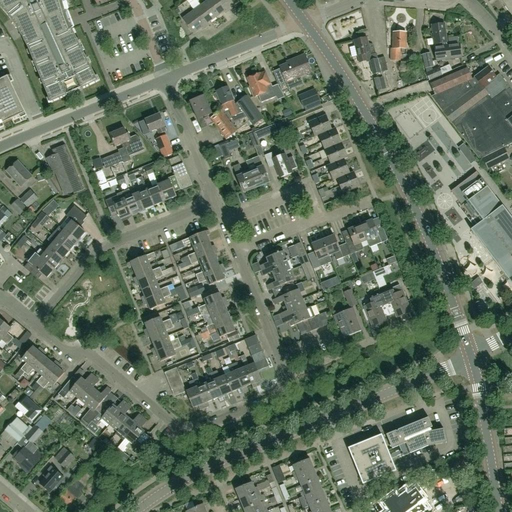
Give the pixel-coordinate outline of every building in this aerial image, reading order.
[(8,17),(10,19),(12,22),(16,28),(19,32),(22,37),(28,49),(50,103),(67,96),(67,95),(81,89),(81,90),(98,81),(72,29),(69,30),(66,24),(62,12),(58,0),(0,0),(0,6),(4,11),(8,17)] [(229,11),(220,0),(208,0),(205,3),(216,18),(224,12),(225,14),(229,11)] [(238,0),(220,0),(229,11),(233,8),(232,6),(239,1),(238,0)] [(205,3),(194,11),(206,28),(210,25),(209,23),(216,18),(205,3)] [(206,28),(194,11),(182,19),(193,34),(201,29),(202,30),(206,28)] [(435,47),(446,45),(446,43),(447,43),(444,24),(431,25),(434,45),(435,44),(435,47)] [(400,61),(400,49),(406,49),(406,32),(393,32),(393,49),(390,49),(390,61),(400,61)] [(358,56),(359,62),(367,60),(365,54),(370,53),(370,51),(372,51),(373,48),(373,45),(370,43),(368,43),(366,37),(354,40),(357,56),(358,56)] [(446,45),(435,47),(434,47),(436,61),(461,58),(459,44),(446,45)] [(422,55),(425,69),(433,68),(430,53),(422,55)] [(295,88),(303,84),(300,76),(311,71),(305,55),(290,61),(291,62),(280,67),(289,90),(295,88)] [(379,66),(386,64),(384,57),(378,59),(379,66)] [(369,60),(372,75),(381,73),(379,66),(378,59),(378,58),(369,60)] [(448,76),(430,84),(432,90),(434,95),(431,97),(442,110),(452,124),(489,95),(491,97),(493,100),(509,87),(507,85),(505,83),(504,81),(503,79),(502,79),(501,77),(499,75),(496,77),(492,72),(488,66),(481,72),(474,77),(474,78),(473,79),(472,79),(472,80),(469,74),(467,68),(448,76)] [(429,81),(443,75),(439,68),(426,73),(429,81)] [(278,85),(271,88),(265,72),(260,74),(259,73),(247,78),(250,86),(249,87),(253,97),(258,95),(261,103),(276,97),(277,101),(285,98),(278,85)] [(0,122),(1,122),(3,124),(19,116),(18,114),(24,111),(8,77),(0,80),(0,122)] [(386,89),(383,77),(374,80),(377,92),(386,89)] [(216,93),(214,94),(216,97),(217,100),(219,100),(221,105),(224,111),(226,110),(229,109),(231,115),(232,118),(239,115),(243,112),(250,122),(257,131),(262,128),(268,126),(266,123),(263,119),(264,119),(256,107),(248,95),(241,100),(235,105),(232,95),(228,86),(222,89),(216,91),(216,93)] [(493,100),(489,95),(452,124),(459,134),(467,144),(479,160),(511,143),(511,127),(507,120),(511,116),(511,91),(509,87),(493,100)] [(298,96),(303,108),(320,101),(315,89),(298,96)] [(212,114),(204,96),(190,102),(201,129),(207,127),(203,118),(212,114)] [(406,117),(418,113),(412,99),(401,104),(406,117)] [(290,109),(283,112),(285,118),(293,114),(290,109)] [(228,119),(224,114),(221,110),(210,119),(226,140),(237,132),(228,119)] [(166,131),(164,127),(159,114),(145,120),(150,133),(156,130),(158,135),(166,131)] [(313,129),(329,122),(326,115),(309,122),(313,129)] [(284,129),(281,122),(275,124),(278,131),(283,129),(284,129)] [(332,129),(329,122),(313,129),(316,137),(320,136),(332,130),(332,129)] [(129,156),(144,150),(140,140),(136,136),(128,139),(124,128),(110,134),(115,147),(121,144),(123,149),(125,148),(129,156)] [(332,130),(320,136),(322,142),(339,135),(336,128),(332,129),(332,130)] [(256,132),(259,138),(266,136),(263,129),(256,132)] [(294,133),(297,140),(302,138),(298,131),(294,133)] [(255,132),(249,135),(253,146),(254,148),(257,147),(260,145),(259,144),(255,132)] [(166,135),(156,139),(163,158),(173,154),(166,135)] [(339,135),(322,142),(325,149),(342,143),(339,135)] [(230,147),(239,144),(237,139),(229,142),(228,140),(224,142),(225,144),(219,147),(225,160),(231,158),(226,146),(229,145),(230,147)] [(342,143),(325,149),(328,157),(345,150),(342,143)] [(72,192),(73,195),(83,191),(65,145),(55,149),(58,155),(47,159),(53,175),(55,174),(64,195),(72,192)] [(300,147),(303,155),(308,153),(305,145),(300,147)] [(462,147),(459,149),(462,152),(464,155),(466,153),(469,152),(467,148),(464,145),(462,147)] [(488,170),(510,159),(504,148),(482,159),(488,170)] [(348,157),(345,150),(328,157),(331,164),(344,159),(348,157)] [(269,168),(275,166),(280,178),(293,173),(292,170),(298,168),(293,157),(288,159),(286,154),(279,157),(276,151),(264,156),(269,168)] [(123,162),(119,153),(108,157),(112,166),(123,162)] [(182,161),(180,156),(169,160),(171,165),(182,161)] [(256,169),(251,171),(257,188),(270,183),(267,174),(264,166),(263,167),(261,162),(259,157),(259,156),(258,157),(255,158),(252,159),(254,164),(256,169)] [(344,159),(331,164),(327,166),(330,173),(347,166),(344,159)] [(101,160),(95,162),(97,169),(103,167),(101,160)] [(306,162),(309,170),(314,168),(311,160),(306,162)] [(17,161),(7,171),(21,187),(31,177),(17,161)] [(177,179),(188,174),(183,163),(172,168),(175,175),(175,176),(177,179)] [(257,188),(251,171),(243,174),(239,164),(233,167),(237,177),(238,177),(244,193),(257,188)] [(105,169),(108,179),(115,176),(112,166),(105,169)] [(350,173),(347,166),(330,173),(333,181),(337,179),(350,174),(350,173)] [(147,176),(154,173),(151,167),(145,170),(147,176)] [(350,174),(337,179),(340,186),(357,179),(354,172),(350,173),(350,174)] [(511,219),(476,173),(451,192),(477,226),(471,230),(511,284),(511,219)] [(192,186),(188,174),(177,179),(181,190),(192,186)] [(312,176),(315,184),(320,182),(317,174),(312,176)] [(126,183),(123,175),(116,178),(119,186),(126,183)] [(177,179),(175,176),(167,179),(168,181),(158,185),(165,201),(177,197),(175,193),(181,190),(177,179)] [(59,192),(49,177),(45,180),(55,195),(59,192)] [(360,187),(357,179),(340,186),(343,194),(360,187)] [(139,193),(136,194),(143,211),(149,208),(154,206),(147,189),(146,187),(146,185),(143,186),(140,188),(140,190),(141,192),(139,193)] [(158,185),(147,189),(154,206),(165,201),(158,185)] [(321,199),(326,197),(323,189),(318,191),(321,199)] [(30,190),(20,200),(28,209),(38,199),(30,190)] [(129,190),(123,192),(133,215),(143,211),(136,194),(131,196),(129,190)] [(111,199),(105,201),(108,209),(112,217),(115,215),(118,214),(120,217),(121,220),(122,219),(123,222),(125,221),(128,219),(128,218),(127,217),(133,215),(128,204),(123,192),(120,194),(117,195),(117,196),(111,199)] [(27,209),(18,199),(11,206),(20,216),(27,209)] [(0,235),(3,233),(0,229),(0,228),(12,215),(4,206),(0,210),(0,235)] [(53,212),(48,207),(43,211),(48,217),(53,212)] [(66,216),(72,221),(64,230),(78,242),(85,233),(80,228),(84,223),(83,222),(87,217),(75,207),(66,216)] [(43,213),(36,222),(43,228),(50,219),(43,213)] [(392,251),(388,240),(383,228),(376,231),(372,221),(360,226),(366,241),(369,248),(384,243),(387,253),(392,251)] [(43,228),(36,222),(32,227),(39,233),(43,228)] [(366,241),(360,226),(348,231),(351,239),(345,241),(351,255),(354,264),(359,262),(355,253),(364,250),(361,242),(366,241)] [(78,242),(64,230),(60,235),(56,231),(52,235),(70,251),(78,242)] [(208,230),(205,231),(190,238),(182,241),(184,246),(192,243),(194,248),(209,241),(207,236),(210,235),(208,230)] [(70,251),(52,235),(48,240),(52,244),(48,248),(62,260),(70,251)] [(20,241),(25,244),(30,249),(35,244),(29,239),(29,240),(24,236),(20,241)] [(334,236),(323,240),(330,255),(334,254),(336,261),(351,255),(345,241),(346,244),(338,247),(334,236)] [(330,255),(323,240),(312,245),(317,256),(311,258),(315,269),(333,262),(330,255)] [(194,248),(196,252),(181,259),(183,263),(216,249),(214,245),(211,246),(209,241),(194,248)] [(297,256),(305,254),(301,243),(293,246),(297,256)] [(40,249),(36,254),(41,258),(54,269),(62,260),(48,248),(45,253),(40,249)] [(216,249),(183,263),(183,264),(190,261),(192,265),(200,261),(202,267),(217,260),(215,255),(218,254),(216,249)] [(170,257),(167,250),(161,252),(164,260),(170,257)] [(288,256),(285,257),(283,251),(266,258),(268,263),(260,266),(262,271),(287,261),(290,260),(288,256)] [(135,271),(150,265),(148,260),(156,257),(154,253),(146,256),(128,263),(130,268),(133,266),(135,271)] [(33,258),(25,267),(38,279),(42,275),(46,278),(54,269),(41,258),(36,254),(33,258)] [(309,263),(305,254),(297,256),(301,266),(309,263)] [(219,266),(217,260),(202,267),(204,272),(196,275),(198,280),(224,269),(222,265),(219,266)] [(287,261),(262,271),(264,276),(272,273),(274,277),(291,271),(287,261)] [(314,276),(309,263),(301,266),(307,279),(314,276)] [(135,271),(137,277),(133,279),(135,283),(162,272),(169,270),(169,269),(166,270),(164,265),(153,271),(150,265),(135,271)] [(226,273),(224,269),(198,280),(199,284),(208,280),(210,286),(225,280),(223,274),(226,273)] [(372,272),(378,286),(382,284),(376,270),(372,272)] [(291,271),(274,277),(276,282),(268,286),(270,290),(282,286),(284,290),(294,286),(292,282),(295,281),(291,271)] [(162,272),(135,283),(136,286),(137,288),(139,287),(141,286),(142,289),(143,291),(151,288),(158,285),(157,282),(156,280),(160,278),(164,277),(162,272)] [(478,278),(470,284),(474,289),(482,283),(478,278)] [(332,287),(329,280),(321,284),(323,291),(332,287)] [(143,297),(141,298),(142,300),(143,302),(170,291),(175,289),(174,288),(174,286),(173,285),(167,287),(160,290),(159,287),(158,285),(151,288),(143,291),(144,294),(145,296),(143,297)] [(187,291),(190,299),(200,295),(197,286),(187,291)] [(285,295),(273,300),(275,305),(284,302),(286,307),(294,303),(303,300),(298,289),(296,290),(294,286),(284,290),(285,295)] [(398,286),(392,288),(380,292),(386,306),(391,304),(396,316),(410,310),(401,287),(398,286)] [(176,289),(175,289),(170,291),(171,295),(172,297),(178,294),(176,289)] [(357,306),(351,290),(344,292),(350,308),(357,306)] [(170,291),(143,302),(144,306),(149,304),(151,310),(166,304),(164,298),(171,295),(170,291)] [(386,306),(380,292),(369,297),(372,304),(365,307),(372,326),(386,320),(381,308),(386,306)] [(185,312),(187,317),(200,312),(227,301),(225,298),(222,299),(219,293),(204,299),(206,305),(198,308),(198,307),(193,309),(185,312)] [(285,312),(273,317),(275,322),(281,319),(294,314),(306,309),(303,300),(294,303),(286,307),(283,308),(285,312)] [(210,314),(212,318),(227,312),(225,307),(228,305),(227,301),(200,312),(202,317),(210,314)] [(294,314),(281,319),(283,324),(288,322),(290,327),(297,324),(302,322),(308,320),(310,319),(315,317),(311,307),(306,309),(294,314)] [(356,317),(353,309),(334,317),(337,324),(339,324),(345,337),(361,331),(355,317),(356,317)] [(181,312),(175,315),(177,321),(183,318),(181,312)] [(212,318),(214,324),(201,329),(202,333),(234,320),(233,316),(229,318),(227,312),(212,318)] [(330,324),(325,313),(319,315),(324,327),(330,324)] [(315,317),(310,319),(308,320),(312,331),(324,327),(319,315),(315,317)] [(170,320),(163,323),(161,317),(145,323),(147,329),(143,330),(145,334),(176,322),(172,323),(170,320)] [(0,318),(0,332),(10,342),(13,338),(7,333),(11,328),(0,318)] [(234,320),(202,333),(204,338),(218,332),(220,338),(226,335),(229,342),(240,337),(237,331),(235,331),(233,326),(236,325),(234,320)] [(308,320),(302,322),(307,333),(312,331),(308,320)] [(307,333),(302,322),(297,324),(301,336),(307,333)] [(172,324),(145,334),(146,337),(147,339),(149,338),(151,337),(152,340),(153,343),(168,336),(167,334),(166,332),(170,330),(174,328),(173,326),(172,324)] [(0,342),(1,341),(7,346),(10,342),(0,332),(0,342)] [(153,343),(155,348),(151,350),(153,354),(192,338),(180,343),(178,338),(170,342),(168,336),(153,343)] [(248,348),(259,343),(256,336),(245,340),(248,348)] [(20,349),(27,341),(22,337),(19,341),(15,338),(12,343),(20,349)] [(194,342),(192,338),(153,354),(155,358),(159,356),(161,362),(176,356),(174,351),(194,342)] [(259,343),(248,348),(251,355),(262,351),(259,343)] [(22,358),(27,362),(21,370),(25,373),(43,350),(39,347),(37,350),(33,346),(22,358)] [(222,349),(216,352),(218,358),(225,355),(222,349)] [(47,354),(43,350),(25,373),(28,376),(35,369),(38,372),(49,360),(44,356),(47,354)] [(245,355),(240,357),(244,368),(251,384),(253,388),(258,386),(256,382),(261,380),(257,371),(269,367),(266,359),(262,351),(251,355),(255,364),(254,364),(249,366),(245,355)] [(49,360),(38,372),(42,375),(36,383),(40,386),(58,364),(55,361),(53,363),(49,360)] [(236,363),(232,365),(243,392),(248,390),(246,386),(251,384),(244,368),(239,370),(236,363)] [(62,367),(58,364),(40,386),(44,389),(50,382),(54,386),(65,373),(60,370),(62,367)] [(230,374),(225,375),(232,392),(237,390),(239,394),(243,392),(232,365),(227,367),(230,374)] [(166,379),(179,374),(176,368),(164,373),(166,379)] [(232,392),(225,375),(220,378),(217,371),(213,372),(224,400),(229,398),(227,394),(232,392)] [(224,400),(213,372),(208,374),(210,381),(206,383),(212,400),(218,398),(220,402),(224,400)] [(78,398),(96,377),(91,374),(85,381),(81,378),(78,381),(73,377),(58,395),(64,399),(70,392),(78,398)] [(181,380),(179,374),(166,379),(169,385),(181,380)] [(96,377),(78,398),(86,405),(97,391),(93,388),(100,381),(96,377)] [(184,386),(181,380),(169,385),(171,391),(184,386)] [(200,386),(198,380),(193,381),(195,385),(196,388),(198,393),(205,408),(209,406),(208,402),(212,400),(206,383),(200,386)] [(195,385),(193,381),(189,383),(191,389),(186,391),(193,408),(198,406),(200,410),(205,408),(198,393),(196,388),(195,385)] [(186,392),(184,386),(171,391),(174,397),(186,392)] [(97,391),(86,405),(91,409),(80,421),(87,428),(92,422),(107,404),(103,401),(111,391),(107,387),(101,394),(97,391)] [(28,388),(24,392),(30,397),(34,393),(28,388)] [(31,420),(41,410),(26,397),(20,403),(29,411),(25,415),(31,420)] [(111,408),(107,404),(92,422),(97,426),(102,419),(109,425),(127,404),(123,401),(116,408),(113,405),(111,408)] [(131,407),(127,404),(109,425),(117,432),(129,419),(124,415),(131,407)] [(129,419),(117,432),(115,434),(123,441),(125,439),(143,418),(139,414),(133,422),(129,419)] [(42,417),(35,425),(43,433),(51,424),(42,417)] [(432,427),(428,417),(386,435),(392,449),(399,446),(401,451),(402,454),(401,455),(402,457),(445,439),(444,429),(432,431),(430,428),(432,427)] [(143,418),(125,439),(126,439),(113,453),(120,459),(125,454),(124,453),(127,448),(134,454),(142,445),(137,441),(144,432),(140,429),(147,421),(143,418)] [(13,422),(12,422),(4,431),(18,443),(32,427),(29,425),(26,429),(15,420),(13,422)] [(36,440),(28,433),(24,437),(30,442),(32,445),(36,440)] [(365,442),(348,448),(355,466),(363,484),(379,478),(396,471),(394,465),(391,459),(396,457),(401,455),(402,454),(401,451),(396,454),(390,456),(386,445),(381,435),(365,442)] [(96,440),(90,446),(97,452),(103,445),(96,440)] [(54,459),(65,468),(74,457),(64,448),(54,459)] [(31,455),(25,449),(21,452),(18,450),(12,457),(15,459),(23,466),(22,468),(27,473),(38,461),(42,456),(35,450),(31,455)] [(297,476),(314,470),(309,459),(293,466),(295,471),(292,473),(294,478),(297,476)] [(272,468),(274,474),(277,482),(278,483),(285,480),(279,465),(272,468)] [(51,466),(48,471),(43,476),(45,478),(40,484),(49,492),(50,493),(56,487),(57,488),(65,479),(51,466)] [(85,468),(70,486),(58,500),(68,509),(81,494),(80,493),(95,476),(85,468)] [(316,475),(314,470),(297,476),(294,478),(296,481),(299,480),(301,486),(310,483),(318,480),(316,475)] [(310,483),(301,486),(303,492),(300,493),(302,497),(299,498),(299,499),(322,490),(318,480),(310,483)] [(252,483),(235,490),(240,500),(256,493),(260,492),(258,487),(254,488),(252,483)] [(282,494),(287,492),(284,484),(279,486),(282,494)] [(398,493),(396,490),(379,502),(386,511),(384,511),(429,511),(431,511),(425,503),(428,500),(416,484),(408,490),(406,487),(398,493)] [(322,490),(299,499),(303,509),(309,506),(309,507),(326,500),(322,490)] [(256,493),(240,500),(244,510),(260,503),(258,497),(261,495),(260,492),(256,493)] [(326,500),(309,507),(312,511),(310,511),(325,511),(330,510),(326,500)] [(267,511),(268,511),(264,502),(260,503),(244,510),(244,511),(267,511)]
